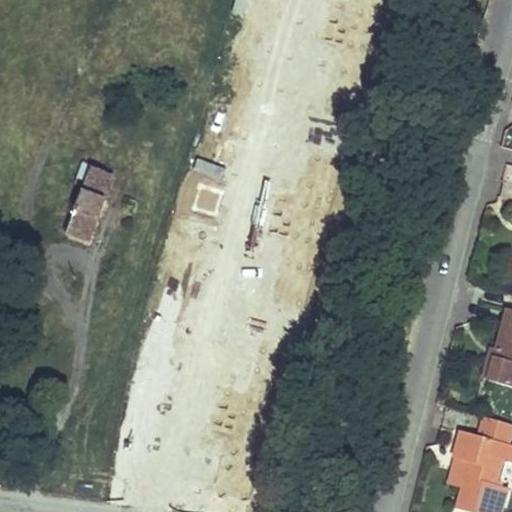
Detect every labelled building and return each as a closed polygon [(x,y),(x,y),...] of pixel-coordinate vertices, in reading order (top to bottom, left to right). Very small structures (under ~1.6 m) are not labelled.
[(89,244),(114,175),(94,167),(77,212),(77,213),(68,236),(89,244)] [(68,236),(77,213),(77,212),(48,200),(47,200),(38,223),(68,236)] [(511,310),(510,310),(498,350),(497,351),(490,377),(488,381),(511,387),(511,310)] [(490,377),(497,351),(498,350),(493,348),(482,379),(488,381),(490,377)] [(495,478),(501,462),(511,464),(511,446),(461,431),(453,457),(456,458),(466,462),(460,479),(460,480),(465,482),(462,490),(456,511),(460,511),(501,511),(508,488),(501,485),(502,481),(495,478)] [(460,480),(460,479),(466,462),(456,458),(455,459),(447,485),(462,490),(465,482),(460,480)]
